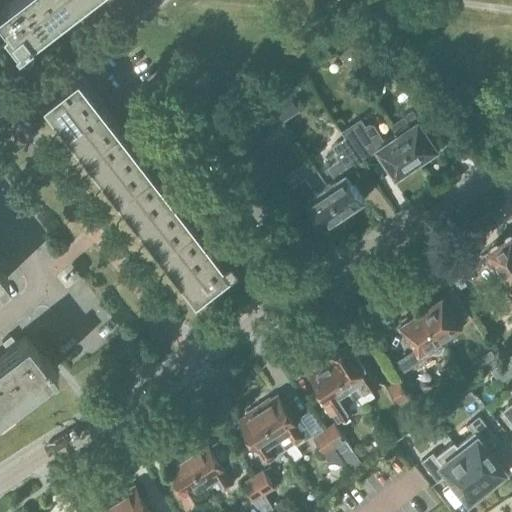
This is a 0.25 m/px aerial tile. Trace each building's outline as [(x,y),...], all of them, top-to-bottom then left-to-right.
[(10,2),(0,9),(11,23),(8,26),(8,27),(23,46),(37,36),(35,32),(76,0),(20,0),(13,6),(10,2)] [(359,34),(338,54),(355,71),(375,51),(359,34)] [(58,90),(49,97),(114,180),(201,292),(204,291),(223,276),(225,274),(227,272),(241,262),(233,252),(227,245),(219,251),(219,250),(215,253),(197,231),(99,105),(103,102),(96,93),(90,85),(81,73),(58,90)] [(270,99),(280,114),(296,103),(286,88),(270,99)] [(277,121),(263,102),(245,114),(258,134),(277,121)] [(413,108),(392,122),(398,132),(419,164),(427,159),(426,154),(437,147),(419,119),(420,118),(413,108)] [(345,135),(363,163),(364,162),(362,158),(378,148),(395,175),(403,170),(406,173),(419,164),(398,132),(386,141),(374,123),(369,122),(366,124),(361,117),(342,130),(345,135)] [(334,178),(325,183),(342,210),(362,198),(352,182),(361,176),(355,168),(363,163),(345,135),(331,144),(336,151),(333,153),(336,158),(325,164),(334,178)] [(325,183),(313,191),(304,178),(290,187),(301,203),(307,199),(322,223),(342,210),(325,183)] [(490,226),(498,221),(491,210),(482,215),(490,226)] [(489,251),(482,255),(490,268),(498,263),(509,280),(511,278),(511,236),(509,236),(509,234),(508,234),(507,236),(500,241),(497,240),(492,244),(491,247),(488,249),(489,251)] [(443,247),(436,251),(443,264),(451,260),(443,247)] [(431,298),(419,306),(440,338),(462,323),(442,294),(432,300),(431,298)] [(416,347),(391,363),(398,374),(423,357),(422,355),(429,350),(433,352),(438,352),(441,349),(443,346),(442,341),(440,338),(419,306),(406,314),(408,316),(399,322),(416,347)] [(0,402),(48,365),(51,369),(54,367),(45,354),(42,357),(25,335),(17,342),(10,334),(1,340),(12,354),(0,362),(0,402)] [(351,341),(330,355),(356,395),(377,380),(351,341)] [(476,358),(475,358),(484,371),(498,360),(491,348),(476,358)] [(356,395),(330,355),(329,356),(330,357),(317,365),(319,368),(311,373),(324,393),(319,397),(330,414),(333,412),(338,420),(350,412),(345,404),(356,396),(356,395)] [(491,369),(500,381),(511,371),(511,362),(507,357),(491,369)] [(405,412),(416,405),(409,393),(408,394),(397,378),(387,385),(405,412)] [(269,396),(257,404),(286,447),(295,441),(296,440),(297,441),(304,436),(305,438),(313,433),(314,434),(323,428),(311,408),(301,415),(300,414),(293,418),(277,394),(270,399),(269,396)] [(511,401),(502,409),(511,421),(511,401)] [(247,415),(239,420),(267,461),(277,454),(279,453),(279,452),(286,447),(257,404),(245,412),(247,415)] [(454,441),(491,488),(506,476),(503,472),(507,469),(486,443),(496,435),(479,414),(468,423),(474,431),(457,444),(454,440),(454,441)] [(334,421),(323,428),(335,446),(342,456),(346,461),(352,471),(363,464),(353,449),(334,421)] [(314,434),(313,435),(331,462),(346,461),(342,456),(335,446),(323,428),(314,434)] [(186,449),(205,480),(215,474),(223,488),(231,483),(206,441),(199,445),(197,442),(186,449)] [(454,441),(436,455),(433,451),(421,460),(438,481),(448,473),(469,499),(487,485),(490,489),(491,488),(454,441)] [(205,480),(186,449),(173,457),(175,460),(169,463),(172,470),(168,472),(178,489),(183,487),(194,506),(202,501),(194,487),(205,480)] [(262,468),(252,474),(263,492),(273,486),(262,468)] [(263,492),(252,474),(242,481),(260,511),(261,511),(271,506),(263,492)] [(126,511),(152,511),(136,485),(128,490),(127,487),(115,494),(126,511)] [(126,511),(115,494),(103,502),(105,504),(98,509),(99,511),(126,511)]
